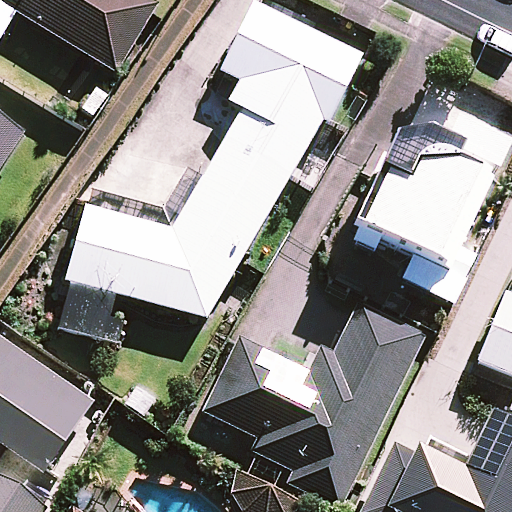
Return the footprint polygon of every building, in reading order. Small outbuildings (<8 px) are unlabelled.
[(0,0),(0,7),(111,75),(154,6),(143,0),(0,0)] [(287,178),(319,123),(326,126),(359,57),(248,5),(215,75),(235,84),(223,103),(238,112),(221,140),(287,178)] [(0,171),(20,142),(0,128),(0,171)] [(221,140),(167,231),(82,208),(61,282),(203,321),(287,178),(221,140)] [(405,287),(449,306),(462,278),(448,272),(486,187),(419,157),(405,190),(375,176),(346,242),(412,271),(405,287)] [(270,335),(286,300),(256,286),(238,325),(255,333),(257,329),(270,335)] [(511,415),(511,299),(500,294),(470,363),(511,380),(511,395),(505,412),(511,415)] [(333,511),(334,511),(421,337),(356,305),(331,355),(319,349),(307,373),(236,338),(199,414),(253,441),(247,453),(289,473),(282,487),(333,511)] [(89,403),(0,341),(0,446),(40,474),(89,403)] [(468,499),(388,457),(359,511),(511,511),(511,459),(494,449),(468,499)] [(0,511),(43,511),(0,482),(0,511)]
